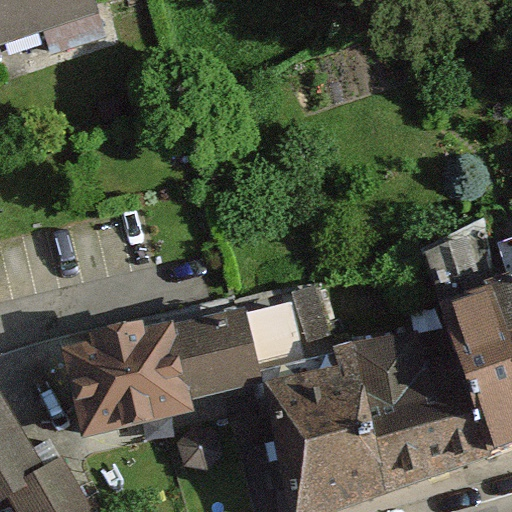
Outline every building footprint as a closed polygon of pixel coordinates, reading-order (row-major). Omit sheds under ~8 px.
[(0,0),(0,41),(97,11),(93,0),(0,0)] [(308,343),(339,334),(324,283),(293,292),(308,343)] [(511,293),(446,313),(488,458),(511,451),(511,293)] [(193,395),(256,380),(237,301),(53,346),(78,449),(199,420),(193,395)] [(387,487),(488,458),(446,313),(351,343),(387,487)] [(256,380),(292,511),(312,511),(387,487),(351,343),(256,380)] [(0,506),(8,502),(13,511),(96,511),(60,452),(37,465),(0,403),(0,506)]
